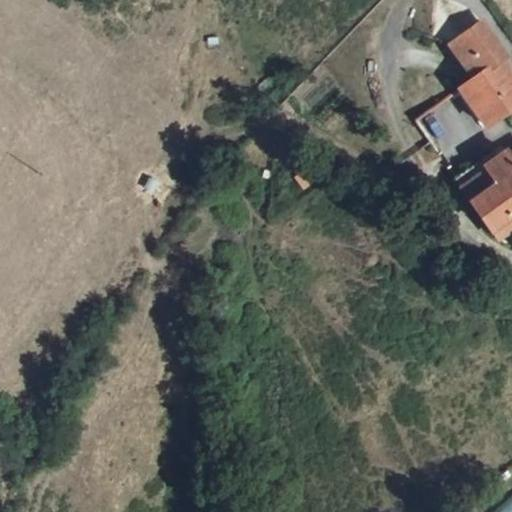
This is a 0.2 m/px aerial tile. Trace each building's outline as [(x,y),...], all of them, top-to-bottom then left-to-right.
[(450,38),(474,74),(497,59),(473,21),(450,38)] [(511,81),(509,77),(497,59),(474,74),(455,88),(480,124),(511,101),(511,81)] [(511,212),(511,154),(508,157),(505,151),(484,167),(489,174),(476,184),(473,180),(459,189),(489,230),(511,212)] [(511,212),(489,230),(495,239),(511,227),(511,212)] [(511,511),(511,495),(492,511),(511,511)]
